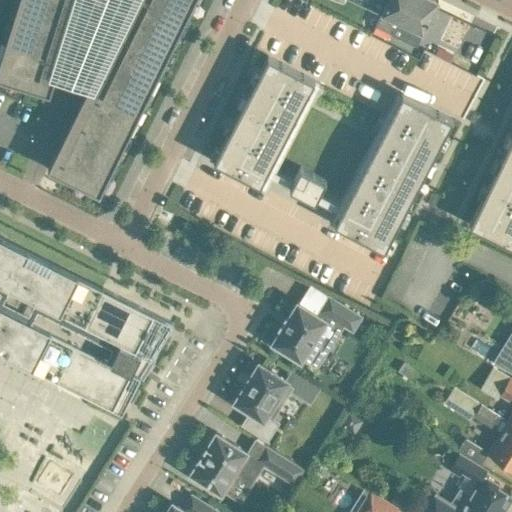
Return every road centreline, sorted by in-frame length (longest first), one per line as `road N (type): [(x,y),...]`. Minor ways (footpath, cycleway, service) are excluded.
road 1 (residential): [(123,243),(245,310),(124,511)]
road 2 (residential): [(123,243),(246,0)]
road 3 (unknown): [(505,6),(420,224)]
road 4 (unknown): [(319,236),(169,156)]
road 5 (residential): [(0,182),(123,243)]
